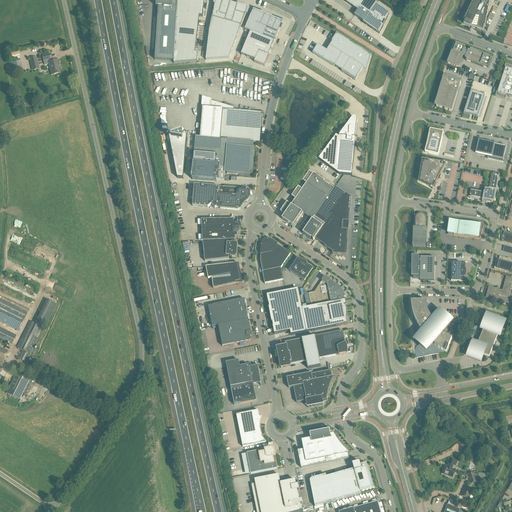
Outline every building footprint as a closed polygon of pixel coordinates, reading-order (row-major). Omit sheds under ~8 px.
[(177,0),(156,0),(156,7),(158,7),(155,60),(174,61),(177,0)] [(174,64),(197,62),(198,54),(195,54),(199,16),(203,17),(204,0),(177,0),(174,61),(174,64)] [(215,0),(212,18),(209,31),(206,60),(229,59),(241,26),(248,8),(219,0),(215,0)] [(376,5),(377,3),(373,0),(342,0),(358,11),(360,7),(369,14),(376,5)] [(471,28),(471,29),(474,30),(475,29),(486,33),(486,32),(483,31),(484,27),(485,27),(489,5),(488,5),(488,4),(489,4),(490,0),(473,0),(472,4),(470,4),(468,9),(469,9),(464,20),(465,21),(464,24),(463,24),(471,28)] [(389,14),(376,5),(369,14),(360,7),(358,11),(354,16),(363,22),(363,23),(379,34),(389,14)] [(253,10),(245,30),(250,33),(263,38),(274,42),(278,33),(283,22),(277,20),(271,18),(265,15),(253,10)] [(250,33),(241,55),(255,61),(254,62),(265,67),(269,56),(268,55),(274,42),(263,38),(250,33)] [(334,40),(326,52),(318,46),(317,48),(314,54),(317,56),(346,74),(355,80),(359,73),(360,73),(363,68),(366,70),(368,65),(370,56),(365,53),(365,52),(341,37),(340,37),(337,35),(334,40)] [(464,48),(456,45),(456,47),(454,46),(453,49),(454,49),(453,50),(453,51),(452,51),(448,63),(456,67),(459,68),(462,58),(462,57),(463,57),(466,58),(466,59),(467,59),(467,61),(481,67),(481,66),(483,67),(486,68),(486,67),(488,68),(491,59),(489,59),(490,58),(487,57),(485,56),(471,50),(470,52),(468,51),(468,52),(465,51),(465,50),(464,50),(464,48)] [(57,60),(52,62),(50,54),(42,56),(44,65),(49,64),(51,75),(60,73),(57,60)] [(39,69),(36,57),(30,59),(32,71),(39,69)] [(511,66),(505,64),(495,96),(505,99),(506,95),(508,96),(508,97),(511,97),(511,66)] [(444,76),(444,78),(443,77),(442,79),(441,79),(441,80),(442,80),(443,80),(443,83),(442,82),(441,85),(442,85),(437,101),(437,100),(436,103),(436,104),(435,104),(435,105),(436,105),(435,106),(437,106),(436,107),(437,107),(439,107),(442,108),(445,109),(447,110),(449,110),(449,111),(450,111),(450,110),(451,111),(452,110),(452,109),(452,108),(453,105),(457,92),(458,90),(458,89),(457,88),(456,88),(457,85),(460,85),(461,83),(460,82),(460,81),(459,81),(459,80),(458,81),(456,80),(454,79),(451,78),(448,77),(446,77),(446,76),(446,77),(444,76)] [(478,117),(485,96),(478,93),(477,94),(476,94),(476,93),(471,91),(464,114),(478,117)] [(200,138),(253,142),(255,142),(256,133),(261,134),(263,112),(234,110),(234,108),(211,101),(211,100),(202,97),(201,108),(202,108),(200,138)] [(357,123),(356,125),(351,122),(351,121),(339,137),(339,138),(336,136),(319,160),(339,175),(352,176),(355,142),(357,123)] [(425,153),(438,156),(443,133),(430,130),(425,153)] [(169,134),(177,178),(183,179),(187,136),(169,134)] [(196,137),(192,180),(216,182),(217,180),(224,181),(225,176),(225,171),(227,172),(227,174),(237,175),(237,173),(240,173),(244,169),(245,170),(247,168),(247,167),(251,164),(251,161),(253,161),(254,151),(252,151),(253,142),(196,137)] [(503,156),(505,147),(479,141),(480,137),(479,137),(476,154),(488,156),(487,159),(503,163),(503,162),(502,162),(502,160),(502,159),(502,158),(503,158),(502,158),(503,156)] [(428,159),(425,159),(424,163),(422,163),(419,182),(430,187),(431,185),(435,187),(436,184),(435,183),(446,163),(428,160),(428,159)] [(464,179),(480,182),(480,179),(483,179),(485,171),(463,167),(462,171),(466,172),(464,179)] [(313,175),(309,172),(303,182),(306,184),(302,190),(298,188),(292,197),(296,200),(291,206),(287,203),(281,212),(285,215),(282,220),(293,227),(296,223),(297,223),(303,214),(312,220),(303,234),(311,239),(313,240),(313,241),(315,239),(325,225),(315,218),(334,189),(324,182),(324,181),(313,174),(313,175)] [(470,197),(468,197),(468,198),(470,198),(482,201),(482,203),(483,202),(486,203),(486,201),(494,202),(496,194),(498,195),(498,191),(499,191),(497,191),(499,178),(499,174),(499,176),(497,176),(497,175),(491,174),(489,189),(485,189),(484,192),(471,190),(470,196),(470,197)] [(240,210),(241,208),(242,206),(243,204),(244,205),(244,204),(243,203),(246,200),(247,202),(247,201),(249,199),(250,197),(250,195),(250,194),(249,192),(248,190),(248,189),(247,190),(245,189),(194,185),(193,206),(208,208),(212,204),(215,208),(215,209),(217,207),(219,207),(220,209),(238,210),(238,209),(240,210)] [(345,196),(343,195),(344,194),(335,188),(334,189),(315,218),(325,225),(315,239),(325,246),(325,247),(334,253),(333,254),(346,255),(351,198),(345,195),(345,196)] [(412,247),(426,248),(426,236),(424,236),(425,220),(425,219),(424,217),(423,216),(422,216),(420,215),(419,216),(418,216),(417,217),(416,219),(416,220),(415,235),(413,235),(412,247)] [(203,242),(235,240),(235,237),(237,237),(237,234),(239,233),(239,232),(239,230),(239,229),(240,228),(238,223),(234,223),(234,220),(202,220),(202,242),(203,242)] [(453,236),(480,240),(483,230),(483,228),(483,227),(483,226),(483,225),(482,224),(481,224),(455,220),(455,222),(449,221),(448,233),(454,234),(453,236)] [(502,236),(502,242),(503,242),(511,244),(511,234),(504,232),(503,236),(502,236)] [(261,255),(261,261),(263,272),(262,272),(265,284),(283,280),(281,268),(291,254),(277,245),(278,245),(270,239),(269,240),(268,240),(267,239),(266,239),(265,240),(263,241),(263,242),(262,243),(262,244),(262,245),(261,245),(261,255)] [(235,244),(235,240),(203,242),(205,262),(229,259),(229,257),(231,257),(230,258),(236,258),(236,257),(237,257),(238,245),(237,245),(237,244),(235,244)] [(412,256),(411,276),(413,276),(413,279),(420,279),(420,281),(434,281),(434,258),(418,258),(418,256),(412,256)] [(499,260),(497,259),(494,269),(511,274),(511,260),(511,259),(508,258),(507,259),(500,257),(499,260)] [(305,281),(313,269),(298,259),(290,271),(305,281)] [(451,263),(451,281),(465,282),(465,277),(465,276),(466,274),(466,272),(466,271),(466,270),(465,268),(465,263),(451,263)] [(238,264),(237,264),(206,267),(208,278),(212,278),(213,288),(213,289),(219,288),(223,287),(227,286),(232,285),(236,284),(236,282),(240,282),(241,281),(240,276),(240,275),(239,275),(238,270),(239,270),(239,269),(238,269),(237,264),(238,264)] [(309,294),(312,307),(345,300),(344,298),(345,297),(344,295),(341,290),(338,287),(330,281),(325,277),(322,281),(322,282),(314,293),(309,294)] [(487,298),(510,304),(511,296),(511,279),(506,278),(503,292),(502,292),(502,291),(500,290),(500,291),(489,288),(486,298),(487,298)] [(307,333),(302,309),(298,289),(267,296),(268,304),(269,304),(270,308),(269,308),(272,322),(273,327),(274,335),(290,332),(291,336),(307,333)] [(208,307),(212,327),(248,320),(247,311),(246,308),(244,299),(214,306),(208,307)] [(302,309),(307,333),(348,325),(347,320),(346,320),(346,318),(347,317),(345,308),(344,306),(346,305),(345,301),(302,309)] [(446,353),(452,339),(448,337),(445,335),(442,333),(451,322),(447,318),(448,317),(445,315),(444,316),(440,312),(432,321),(430,317),(429,313),(428,310),(427,306),(426,302),(411,301),(411,306),(412,310),(413,314),(414,318),(416,322),(418,326),(420,329),(422,333),(415,341),(426,351),(432,344),(435,346),(438,348),(440,350),(443,351),(446,353)] [(50,302),(39,325),(44,328),(56,305),(50,302)] [(0,306),(0,321),(18,331),(24,318),(0,306)] [(497,335),(499,336),(505,322),(487,315),(481,329),(483,330),(478,344),(475,343),(469,357),(480,362),(483,355),(489,357),(497,335)] [(248,320),(218,326),(222,347),(248,341),(251,341),(250,337),(252,337),(251,333),(248,320)] [(22,351),(18,359),(27,364),(44,328),(39,325),(30,321),(16,348),(22,351)] [(16,336),(0,328),(0,339),(12,345),(16,336)] [(345,341),(344,339),(345,339),(343,333),(343,332),(285,343),(285,346),(276,348),(280,368),(289,367),(289,365),(306,362),(307,369),(321,366),(319,359),(339,355),(339,356),(346,354),(347,354),(347,352),(347,350),(347,348),(346,346),(345,344),(346,343),(345,341)] [(236,354),(256,351),(255,346),(235,349),(236,354)] [(0,362),(2,364),(8,352),(0,347),(0,362)] [(231,389),(234,405),(253,402),(255,398),(253,385),(260,383),(261,385),(261,383),(257,366),(250,368),(249,365),(240,367),(239,361),(226,363),(231,389)] [(327,400),(327,397),(328,393),(329,390),(331,383),(332,380),(331,371),(312,375),(311,373),(287,378),(289,388),(294,388),(297,403),(306,401),(308,408),(323,405),(322,401),(327,400)] [(20,400),(29,381),(16,374),(6,393),(20,400)] [(261,420),(262,417),(261,418),(259,417),(258,411),(236,415),(243,447),(266,443),(266,442),(264,440),(263,438),(262,437),(262,436),(261,434),(261,432),(260,430),(260,427),(260,425),(260,423),(260,421),(261,420)] [(311,435),(312,442),(302,444),(304,452),(298,453),(298,451),(301,469),(349,459),(347,451),(346,451),(344,449),(341,446),(339,443),(337,440),(335,437),(330,438),(329,432),(311,435)] [(272,449),(271,450),(271,449),(267,450),(247,454),(251,474),(278,469),(275,455),(274,452),(273,451),(274,450),(272,449)] [(448,464),(447,464),(444,471),(454,475),(457,468),(456,467),(459,460),(451,456),(448,464)] [(326,477),(326,475),(311,479),(310,481),(315,507),(361,494),(360,491),(362,491),(362,492),(374,488),(369,471),(367,471),(365,464),(360,466),(359,462),(352,464),(354,469),(326,477)] [(478,474),(476,479),(477,481),(485,478),(487,475),(480,473),(478,474)] [(255,484),(251,485),(256,511),(296,511),(300,511),(302,510),(304,510),(302,500),(298,501),(296,491),(299,491),(298,485),(298,486),(291,487),(291,485),(286,486),(286,488),(281,489),(279,475),(269,477),(254,480),(255,484)] [(469,499),(473,490),(465,487),(462,496),(469,499)] [(380,511),(378,502),(340,511),(380,511)]
